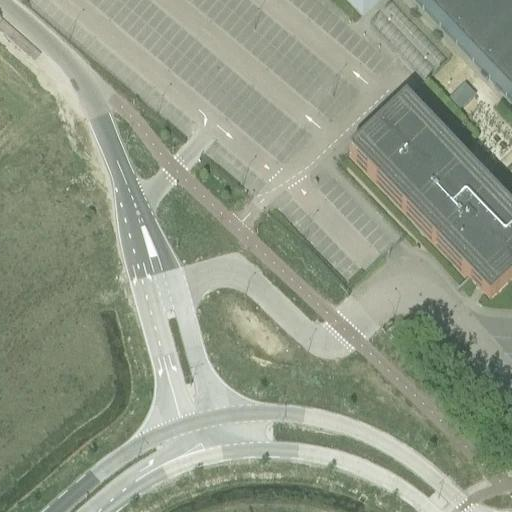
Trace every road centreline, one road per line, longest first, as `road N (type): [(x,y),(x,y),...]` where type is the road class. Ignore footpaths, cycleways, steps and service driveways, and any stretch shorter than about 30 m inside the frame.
road 1 (tertiary): [(470,511),(361,434),(294,416),(215,415)]
road 2 (tertiary): [(206,456),(314,455),(361,470),(427,511)]
road 3 (tertiary): [(91,96),(156,285)]
road 4 (tertiary): [(178,424),(142,440),(51,511)]
road 5 (tertiary): [(215,415),(184,315),(156,285)]
road 6 (tertiary): [(156,285),(150,321),(178,424)]
road 7 (tertiary): [(91,96),(0,0)]
